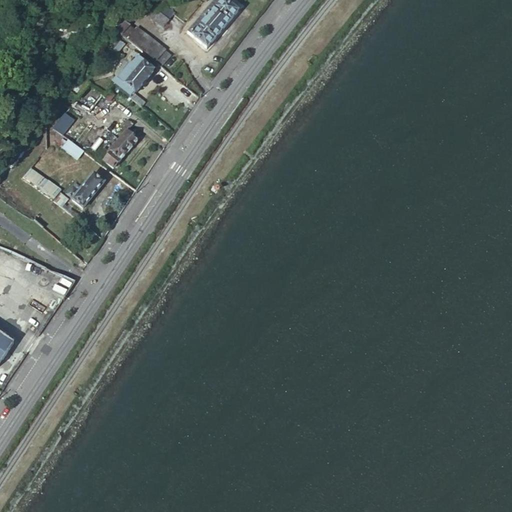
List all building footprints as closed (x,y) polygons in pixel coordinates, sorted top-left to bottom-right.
[(146,0),(144,0),(139,6),(162,27),(168,19),(157,9),(146,0)] [(214,0),(187,32),(206,48),(238,11),(225,0),(214,0)] [(162,4),(157,9),(168,19),(173,14),(162,4)] [(120,15),(112,25),(115,28),(150,56),(156,61),(157,60),(162,65),(170,56),(164,51),(165,50),(137,27),(135,29),(128,23),(129,22),(120,15)] [(115,28),(112,25),(106,21),(100,28),(109,35),(106,39),(112,43),(116,37),(111,33),(115,28)] [(159,64),(156,61),(150,56),(144,63),(153,72),(159,64)] [(114,84),(130,98),(134,93),(135,94),(153,72),(144,63),(137,58),(119,81),(117,79),(114,84)] [(88,83),(70,105),(79,112),(89,99),(94,103),(101,94),(88,83)] [(111,90),(105,96),(110,101),(116,94),(111,90)] [(52,129),(60,135),(72,121),(63,114),(52,129)] [(103,161),(113,169),(144,134),(128,119),(120,128),(127,134),(111,153),(106,148),(100,155),(105,159),(103,161)] [(57,146),(78,159),(83,151),(63,137),(57,146)] [(66,202),(29,171),(23,178),(61,208),(66,202)] [(71,199),(82,208),(103,182),(92,173),(78,190),(72,185),(66,193),(72,198),(71,199)] [(26,203),(21,209),(33,220),(36,216),(39,213),(26,203)] [(76,214),(74,218),(77,220),(85,227),(89,222),(81,215),(79,217),(76,214)] [(36,216),(33,220),(42,228),(45,224),(36,216)] [(81,232),(85,227),(77,220),(73,225),(81,232)] [(0,363),(14,343),(3,335),(5,332),(0,329),(0,363)]
